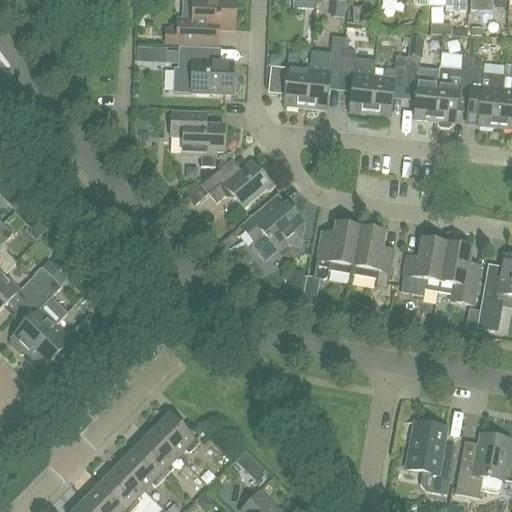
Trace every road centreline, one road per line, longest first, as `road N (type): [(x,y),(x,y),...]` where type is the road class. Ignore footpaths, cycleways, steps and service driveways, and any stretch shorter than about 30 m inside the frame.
road 1 (residential): [(388,361),(279,338),(230,317),(0,53)]
road 2 (residential): [(511,228),(312,184),(271,134)]
road 3 (residential): [(511,162),(271,134)]
road 4 (residential): [(362,511),(388,361)]
road 5 (residential): [(271,134),(257,110),(257,0)]
road 6 (residential): [(70,457),(170,368)]
road 7 (residential): [(511,384),(388,361)]
